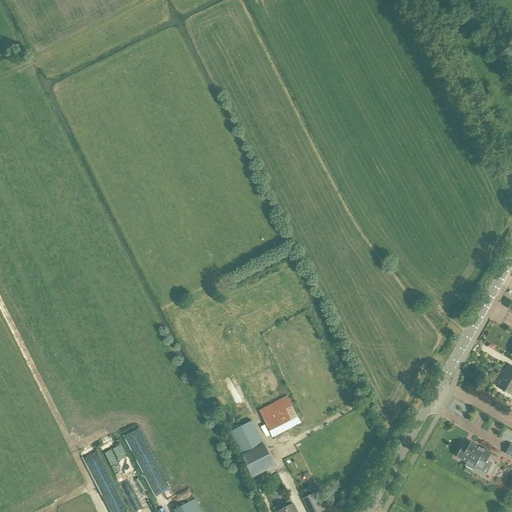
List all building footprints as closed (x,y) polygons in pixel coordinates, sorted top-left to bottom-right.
[(511,368),(507,366),(504,372),(506,374),(498,388),(511,396),(511,395),(511,368)] [(251,474),(272,463),(248,414),(226,426),(251,474)] [(487,461),(491,454),(484,450),(483,450),(471,444),(470,443),(469,444),(467,448),(462,446),(456,457),(466,463),(467,464),(466,466),(473,470),(475,466),(482,470),(487,461)] [(310,476),(295,484),(309,511),(320,511),(326,509),(310,476)] [(174,511),(201,511),(195,500),(174,511)] [(296,511),(291,500),(273,509),(274,511),(296,511)]
